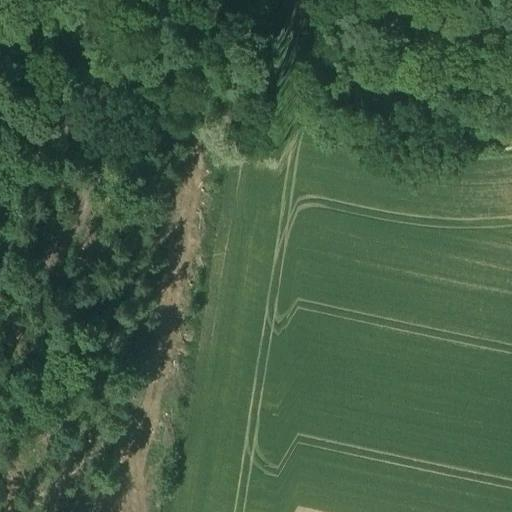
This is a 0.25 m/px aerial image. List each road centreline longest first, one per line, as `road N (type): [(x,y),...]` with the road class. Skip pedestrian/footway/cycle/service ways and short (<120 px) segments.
road 1 (track): [(0,120),(99,96),(170,94),(420,148),(511,147)]
road 2 (track): [(127,94),(0,307)]
